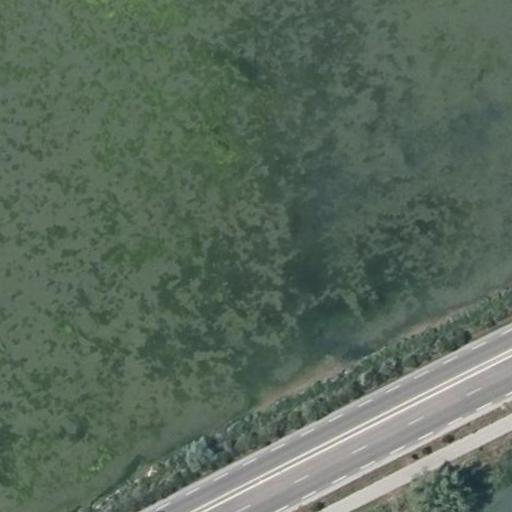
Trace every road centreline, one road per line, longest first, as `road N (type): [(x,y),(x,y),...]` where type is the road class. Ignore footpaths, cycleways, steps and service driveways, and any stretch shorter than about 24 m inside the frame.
road 1 (primary): [(511,342),(183,511)]
road 2 (primary): [(236,511),(511,373)]
